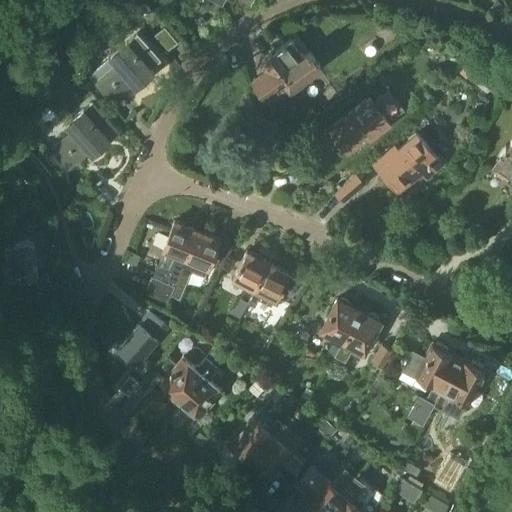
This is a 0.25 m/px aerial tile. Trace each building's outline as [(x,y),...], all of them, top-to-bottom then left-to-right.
[(497,0),(494,0),(487,10),(498,19),(507,7),(497,0)] [(157,32),(170,48),(180,40),(168,24),(157,32)] [(94,74),(90,77),(94,80),(112,101),(133,83),(136,86),(154,70),(153,69),(155,68),(143,56),(149,51),(152,48),(137,31),(127,40),(109,56),(112,58),(109,61),(107,59),(92,72),(94,74)] [(264,94),(272,105),(293,90),(291,87),(321,65),(310,51),(308,53),(306,50),(302,53),(291,38),(261,60),(266,68),(252,78),(255,82),(254,87),(259,94),(264,94)] [(467,78),(475,68),(469,63),(461,72),(467,78)] [(330,141),(340,153),(344,149),(347,153),(368,137),(369,140),(391,124),(389,122),(404,110),(388,88),(372,100),(370,96),(328,128),(335,137),(330,141)] [(89,151),(92,155),(119,131),(93,101),(66,125),(71,131),(49,150),(67,170),(89,151)] [(23,114),(9,127),(18,137),(27,130),(27,119),(23,114)] [(443,162),(416,132),(398,148),(394,144),(373,162),(398,191),(422,171),(427,176),(443,162)] [(285,162),(302,148),(293,136),(292,136),(276,148),(275,149),(285,162)] [(511,137),(502,153),(501,152),(493,164),(506,173),(506,172),(511,175),(511,137)] [(343,202),(366,182),(356,172),(333,192),(343,202)] [(186,258),(198,228),(174,219),(162,248),(176,254),(165,280),(152,275),(147,288),(169,297),(170,297),(175,284),(181,270),(186,258)] [(151,253),(162,230),(147,223),(136,245),(151,253)] [(221,238),(198,228),(186,258),(209,267),(221,238)] [(21,277),(35,271),(38,265),(33,253),(36,247),(34,240),(28,237),(13,243),(5,247),(11,263),(4,265),(9,278),(20,274),(21,277)] [(255,289),(270,260),(247,249),(232,277),(255,289)] [(137,264),(140,254),(132,251),(128,260),(137,264)] [(276,300),(291,272),(270,260),(255,289),(249,301),(247,304),(254,307),(259,299),(271,305),(274,299),(276,300)] [(181,270),(175,284),(185,288),(191,275),(181,270)] [(46,272),(35,276),(40,290),(51,286),(46,272)] [(239,320),(247,304),(249,301),(239,296),(229,315),(239,320)] [(321,329),(320,332),(331,335),(331,334),(332,334),(330,339),(333,340),(327,351),(336,356),(361,308),(348,302),(348,300),(342,297),(340,297),(338,296),(321,328),(321,329)] [(159,337),(169,325),(149,308),(139,320),(140,320),(118,345),(137,362),(158,337),(159,337)] [(361,308),(336,356),(342,359),(347,348),(351,350),(353,345),(365,352),(382,319),(377,317),(377,315),(371,312),(369,312),(361,308)] [(281,328),(277,335),(288,340),(291,333),(281,328)] [(264,351),(272,336),(262,330),(254,346),(264,351)] [(412,348),(403,366),(417,374),(430,381),(428,385),(432,387),(426,398),(419,394),(407,415),(423,424),(434,404),(432,404),(433,402),(459,355),(447,349),(448,346),(438,340),(436,343),(434,342),(427,356),(412,348)] [(383,367),(393,349),(382,342),(371,360),(383,367)] [(166,353),(154,366),(165,376),(161,381),(180,397),(202,372),(212,360),(222,349),(216,344),(207,355),(206,355),(199,363),(197,361),(194,365),(183,356),(177,362),(166,353)] [(202,372),(180,397),(200,414),(221,389),(210,380),(214,376),(211,374),(218,365),(229,353),(222,349),(212,360),(202,372)] [(433,402),(432,404),(434,404),(435,405),(441,408),(448,395),(452,397),(453,394),(468,401),(485,369),(481,367),(483,364),(472,359),(471,361),(459,355),(433,402)] [(130,373),(119,386),(129,394),(139,381),(130,373)] [(378,376),(367,397),(377,402),(388,382),(378,376)] [(276,386),(263,402),(282,418),(295,402),(276,386)] [(295,386),(289,393),(305,403),(312,391),(305,387),(303,391),(295,386)] [(252,460),(275,433),(256,416),(233,443),(252,460)] [(325,417),(318,426),(326,434),(334,424),(325,417)] [(301,434),(286,421),(275,433),(252,460),(270,475),(277,467),(289,477),(306,457),(293,445),(301,434)] [(453,452),(452,452),(438,481),(455,489),(465,467),(465,466),(453,452)] [(420,467),(405,459),(400,467),(415,475),(420,467)] [(333,483),(325,475),(326,474),(313,463),(296,484),(306,493),(299,501),(312,511),(317,511),(350,473),(345,468),(333,483)] [(356,511),(361,506),(353,499),(365,485),(350,473),(317,511),(356,511)] [(407,476),(397,492),(414,502),(424,486),(407,476)] [(432,492),(424,506),(435,511),(444,511),(449,501),(432,492)]
